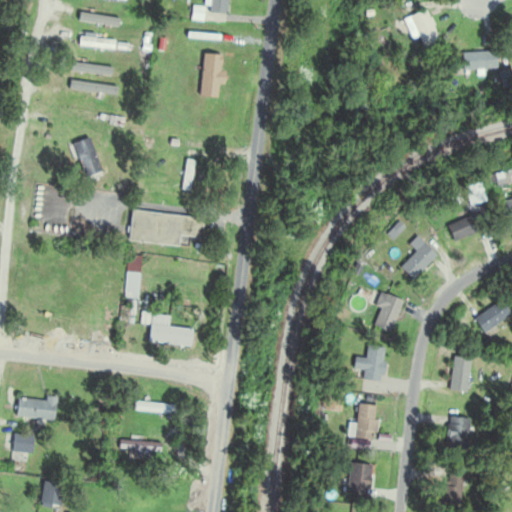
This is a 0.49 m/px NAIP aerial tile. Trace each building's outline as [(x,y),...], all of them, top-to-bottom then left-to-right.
[(225,23),(226,0),(208,0),(207,22),(225,23)] [(438,42),(423,10),(407,18),(421,49),(438,42)] [(111,41),(77,38),(76,47),(110,50),(111,41)] [(459,71),(494,71),(494,54),(459,54),(459,71)] [(110,70),(70,61),(68,70),(108,79),(110,70)] [(114,88),(68,81),(67,90),(113,97),(114,88)] [(100,175),(86,139),(69,146),(83,182),(100,175)] [(191,162),(183,161),(179,191),(187,192),(191,162)] [(511,203),(503,207),(507,220),(511,218),(511,203)] [(133,209),(129,238),(179,245),(180,233),(203,236),(205,218),(133,209)] [(450,243),(493,226),(486,209),(444,227),(450,243)] [(398,267),(410,280),(434,256),(415,237),(406,246),(412,253),(398,267)] [(137,256),(124,256),(124,300),(137,300),(137,256)] [(371,306),(377,309),(370,327),(388,334),(401,302),(377,292),(371,306)] [(509,314),(498,300),(472,320),(483,334),(509,314)] [(145,342),(188,348),(190,331),(165,327),(167,316),(139,312),(137,325),(148,326),(145,342)] [(379,383),(383,348),(364,347),(363,359),(351,358),(350,371),(360,372),(359,381),(379,383)] [(468,359),(450,357),(447,392),(465,393),(468,359)] [(327,386),(341,390),(345,375),(331,371),(327,386)] [(340,396),(325,394),(323,410),(338,412),(340,396)] [(53,398),(43,397),(42,402),(14,399),(13,417),(51,421),(53,398)] [(172,413),(172,405),(131,404),(131,412),(172,413)] [(373,405),(353,405),(353,440),(373,440),(373,405)] [(444,449),(466,449),(466,418),(444,418),(444,449)] [(157,451),(157,442),(116,442),(116,451),(157,451)] [(369,465),(347,463),(344,495),(366,497),(369,465)] [(460,472),(442,471),(441,504),(458,505),(460,472)] [(59,505),(58,484),(40,486),(41,506),(59,505)]
